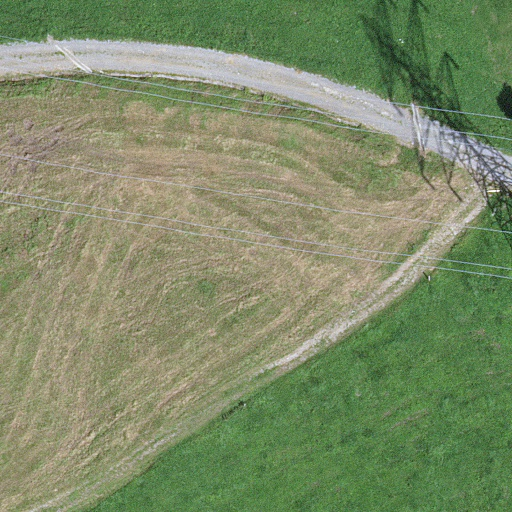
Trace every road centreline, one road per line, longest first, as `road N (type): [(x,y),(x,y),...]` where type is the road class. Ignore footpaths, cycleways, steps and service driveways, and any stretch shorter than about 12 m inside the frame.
road 1 (track): [(507,174),(393,294),(50,511)]
road 2 (track): [(511,176),(391,115),(265,73),(128,55),(0,63)]
